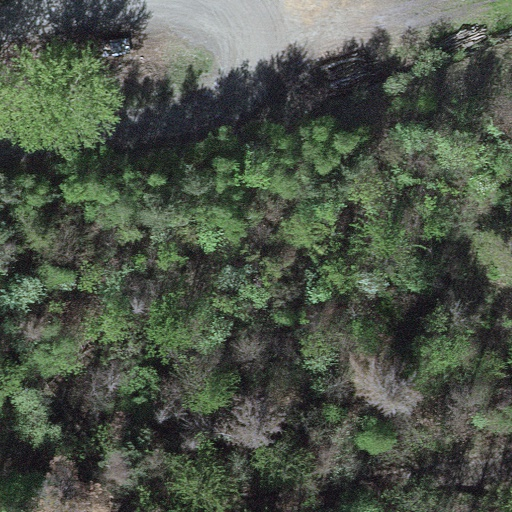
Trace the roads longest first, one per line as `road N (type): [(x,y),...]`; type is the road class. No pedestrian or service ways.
road 1 (track): [(262,0),(282,74),(246,113),(0,162)]
road 2 (track): [(367,511),(511,507)]
